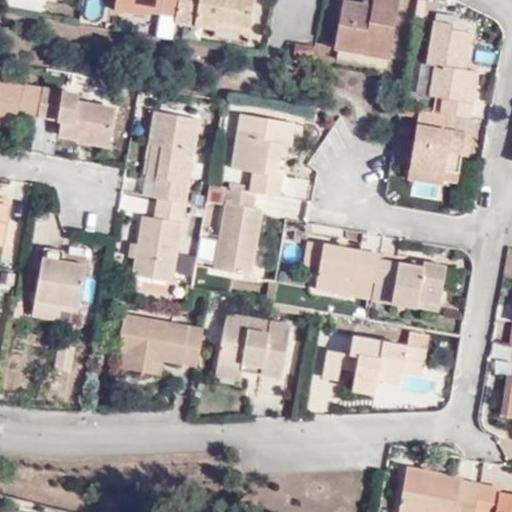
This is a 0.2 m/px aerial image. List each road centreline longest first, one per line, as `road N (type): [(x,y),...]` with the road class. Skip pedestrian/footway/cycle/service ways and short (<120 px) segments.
road 1 (residential): [(0,435),(32,442),(446,430),(466,412),(511,110)]
road 2 (unknown): [(0,167),(129,199)]
